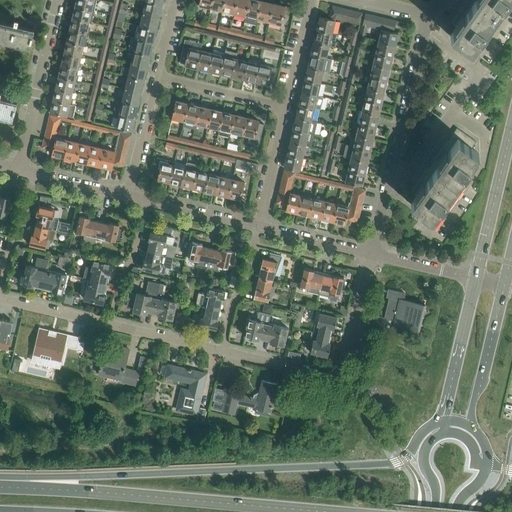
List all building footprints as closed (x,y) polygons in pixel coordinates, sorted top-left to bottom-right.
[(76,0),(75,6),(93,10),(95,11),(97,5),(97,0),(76,0)] [(159,17),(162,4),(145,0),(142,13),(159,17)] [(222,11),(224,0),(212,0),(210,8),(222,11)] [(234,13),(237,0),(224,0),(222,11),(234,13)] [(246,16),(249,0),(237,0),(234,13),(246,16)] [(256,24),(257,19),(262,1),(258,0),(249,0),(246,16),(244,21),(256,24)] [(497,16),(475,0),(467,0),(451,23),(456,27),(450,36),(471,51),(497,16)] [(475,0),(497,16),(508,0),(475,0)] [(269,22),(273,4),(262,1),(257,19),(269,22)] [(285,6),(273,4),(269,22),(281,25),(285,6)] [(335,18),(338,7),(332,5),(329,17),(335,18)] [(75,6),(73,18),(90,22),(92,22),(94,16),(91,16),(93,10),(75,6)] [(341,20),(344,8),(338,7),(335,18),(336,19),(341,20)] [(347,21),(350,9),(344,8),(341,20),(347,21)] [(353,23),(356,11),(350,9),(347,21),(353,23)] [(359,24),(362,12),(356,11),(353,23),(359,24)] [(156,29),(159,17),(142,13),(139,25),(156,29)] [(368,26),(371,14),(365,13),(362,25),(367,26),(368,26)] [(374,28),(377,16),(371,14),(368,26),(374,28)] [(34,28),(17,24),(19,19),(15,18),(15,20),(0,16),(0,40),(30,48),(30,45),(31,41),(32,41),(34,28)] [(336,19),(335,18),(329,17),(329,19),(320,16),(317,29),(333,33),(336,19)] [(380,29),(382,17),(377,16),(374,28),(380,29)] [(393,32),(396,20),(382,17),(380,29),(381,29),(393,32)] [(73,18),(70,29),(87,33),(90,34),(91,28),(89,28),(90,22),(73,18)] [(138,25),(135,37),(136,38),(153,42),(156,29),(139,25),(138,25)] [(231,27),(230,33),(239,35),(240,29),(231,27)] [(70,29),(67,41),(84,45),(87,46),(88,40),(86,39),(87,33),(70,29)] [(337,34),(333,33),(317,29),(314,41),(330,45),(336,47),(337,41),(336,40),(337,34)] [(397,33),(393,32),(381,29),(378,41),(395,45),(397,33)] [(150,55),(153,42),(136,38),(133,51),(150,55)] [(67,41),(64,53),(82,57),(84,57),(85,51),(83,51),(84,45),(67,41)] [(327,58),(330,45),(314,41),(311,54),(327,58)] [(392,56),(395,45),(378,41),(376,52),(392,56)] [(196,67),(200,50),(183,46),(179,63),(185,64),(189,65),(189,67),(196,69),(197,67),(196,67)] [(212,53),(208,70),(212,71),(212,73),(220,75),(220,73),(224,56),(225,52),(213,49),(212,53)] [(236,58),(238,52),(225,49),(225,52),(224,56),(220,73),(224,74),(224,75),(231,77),(232,76),(232,75),(236,58)] [(208,70),(212,53),(200,50),(196,67),(197,67),(201,68),(200,70),(208,72),(208,70)] [(147,67),(150,55),(133,51),(130,63),(147,67)] [(389,68),(392,56),(376,52),(373,64),(389,68)] [(64,53),(62,64),(79,68),(81,69),(83,63),(80,63),(82,57),(64,53)] [(311,54),(308,66),(324,70),(329,71),(332,59),(327,58),(311,54)] [(247,61),(236,58),(232,75),(232,76),(236,77),(235,78),(243,80),(244,78),(243,78),(247,61)] [(255,81),(259,63),(247,61),(243,78),(244,78),(247,79),(247,81),(255,83),(255,81)] [(144,80),(147,67),(130,63),(127,76),(144,80)] [(259,63),(255,81),(259,82),(259,84),(267,85),(267,81),(273,83),(277,68),(271,66),(259,63)] [(62,64),(59,76),(76,80),(78,81),(80,75),(77,74),(79,68),(62,64)] [(386,80),(389,68),(373,64),(370,76),(386,80)] [(321,83),(324,70),(308,66),(305,79),(321,83)] [(59,76),(56,88),(73,92),(76,92),(77,86),(75,86),(76,80),(59,76)] [(141,92),(144,80),(127,76),(124,88),(141,92)] [(384,91),(386,80),(370,76),(367,88),(384,91)] [(318,95),(321,83),(305,79),(302,91),(318,95)] [(72,97),(73,92),(56,88),(53,99),(73,104),(74,98),(72,97)] [(138,105),(141,92),(124,88),(122,100),(121,101),(138,105)] [(381,103),(384,91),(367,88),(364,99),(381,103)] [(15,113),(17,100),(0,96),(1,91),(0,90),(0,117),(13,120),(13,118),(14,113),(15,113)] [(315,108),(318,95),(302,91),(299,104),(315,108)] [(73,117),(76,105),(76,104),(73,104),(53,99),(50,111),(73,117)] [(121,101),(122,100),(117,99),(113,112),(119,113),(119,114),(135,118),(138,105),(121,101)] [(378,115),(381,103),(364,99),(362,111),(378,115)] [(184,120),(188,103),(176,101),(172,118),(173,118),(172,119),(180,121),(180,119),(184,120)] [(184,120),(182,126),(195,128),(195,125),(196,123),(195,123),(199,106),(188,103),(184,120)] [(312,120),(315,108),(299,104),(296,116),(312,120)] [(207,126),(211,109),(199,106),(195,123),(196,123),(195,125),(203,126),(203,125),(207,126)] [(218,130),(222,112),(211,109),(207,126),(207,127),(218,130)] [(375,126),(378,115),(362,111),(359,110),(356,122),(359,123),(375,126)] [(218,130),(217,134),(229,137),(230,133),(234,115),(223,112),(218,130)] [(61,121),(62,117),(50,114),(48,121),(60,124),(61,121)] [(132,131),(135,118),(119,114),(115,127),(132,131)] [(242,136),(246,117),(234,115),(230,133),(242,136)] [(318,122),(312,120),(296,116),(293,129),(309,133),(315,134),(318,122)] [(258,122),(258,120),(246,117),(242,136),(249,137),(248,142),(259,145),(264,124),(258,122)] [(58,131),(60,124),(48,121),(46,128),(58,131)] [(373,138),(375,126),(359,123),(356,134),(373,138)] [(57,136),(58,131),(46,128),(45,135),(56,137),(57,136)] [(458,183),(479,154),(471,148),(476,141),(457,128),(431,164),(458,183)] [(315,134),(309,133),(293,129),(290,141),(306,145),(313,147),(315,134)] [(120,131),(119,138),(130,141),(131,133),(120,131)] [(370,150),(373,138),(356,134),(353,146),(370,150)] [(55,143),(56,137),(45,135),(43,140),(55,143)] [(64,157),(68,139),(57,136),(56,137),(55,143),(53,150),(52,156),(60,158),(60,156),(64,157)] [(128,147),(130,141),(119,138),(117,145),(128,147)] [(76,160),(80,141),(68,139),(64,157),(63,159),(71,161),(72,159),(76,160)] [(53,150),(55,143),(43,140),(42,147),(53,150)] [(87,162),(92,144),(80,141),(76,160),(75,162),(83,164),(84,161),(87,162)] [(303,158),(306,145),(290,141),(287,154),(303,158)] [(99,165),(103,147),(92,144),(87,162),(87,164),(95,166),(95,164),(99,165)] [(370,150),(353,146),(346,144),(343,156),(351,158),(367,161),(370,150)] [(127,153),(128,147),(117,145),(116,150),(115,150),(115,151),(127,153)] [(113,157),(115,151),(115,150),(103,147),(99,165),(98,167),(106,169),(107,167),(111,168),(112,164),(113,157)] [(127,153),(115,151),(113,157),(125,160),(127,153)] [(300,171),(303,158),(287,154),(284,166),(300,171)] [(124,167),(125,160),(113,157),(112,164),(124,167)] [(169,182),(174,161),(157,157),(153,173),(159,174),(157,181),(165,183),(165,181),(169,182)] [(259,163),(248,160),(237,158),(235,166),(246,169),(246,170),(257,173),(259,163)] [(364,173),(367,161),(351,158),(348,169),(364,173)] [(181,184),(186,163),(174,161),(169,182),(169,184),(177,185),(177,184),(181,184)] [(186,163),(181,184),(180,186),(188,188),(189,186),(192,187),(197,170),(198,164),(186,162),(186,163)] [(433,220),(458,183),(431,164),(411,191),(417,195),(410,204),(433,220)] [(295,176),(296,172),(284,169),(282,176),(294,179),(295,176)] [(362,185),(364,173),(348,169),(345,181),(362,185)] [(204,190),(208,172),(197,170),(192,187),(192,189),(200,191),(201,189),(204,190)] [(216,193),(220,175),(208,172),(204,190),(204,192),(212,194),(212,192),(216,193)] [(228,195),(232,178),(220,175),(216,193),(216,195),(224,196),(224,194),(228,195)] [(292,185),(294,179),(282,176),(280,183),(292,185)] [(240,198),(244,181),(232,178),(228,195),(227,197),(235,199),(236,197),(240,198)] [(291,191),(292,185),(280,183),(279,189),(290,192),(290,191),(291,191)] [(364,195),(365,189),(354,186),(353,193),(364,195)] [(288,198),(290,192),(279,189),(277,196),(288,198)] [(298,212),(302,194),(291,191),(290,191),(290,192),(288,198),(287,205),(285,211),(293,213),(294,211),(298,212)] [(362,202),(364,195),(353,193),(351,199),(362,202)] [(309,214),(314,197),(302,194),(298,212),(297,214),(305,216),(306,214),(309,214)] [(0,198),(0,197),(0,215),(5,217),(9,198),(1,196),(0,198)] [(287,205),(288,198),(277,196),(275,202),(287,205)] [(321,217),(325,199),(314,197),(309,214),(309,217),(317,218),(317,216),(321,217)] [(333,220),(337,202),(325,199),(321,217),(320,219),(328,221),(329,219),(333,220)] [(360,209),(362,202),(351,199),(350,205),(349,205),(349,206),(360,209)] [(345,223),(346,219),(347,212),(349,206),(349,205),(337,202),(333,220),(332,222),(340,224),(341,222),(345,223)] [(38,215),(36,225),(52,229),(52,228),(56,229),(59,219),(53,217),(55,209),(54,208),(55,206),(49,205),(48,207),(38,205),(38,206),(36,206),(34,212),(36,212),(36,214),(38,215)] [(359,215),(360,209),(349,206),(347,212),(359,215)] [(357,222),(359,215),(347,212),(346,219),(357,222)] [(96,237),(99,221),(89,219),(90,217),(80,215),(76,231),(85,233),(84,239),(85,241),(92,243),(95,243),(96,237)] [(109,224),(99,221),(96,237),(107,240),(108,238),(115,240),(120,241),(128,230),(118,228),(119,224),(110,222),(109,224)] [(54,240),(56,230),(56,229),(52,228),(52,229),(36,225),(33,235),(31,234),(29,244),(46,248),(48,239),(54,240)] [(149,240),(147,250),(166,255),(174,257),(176,246),(164,243),(166,235),(150,231),(148,240),(149,240)] [(207,268),(211,248),(202,246),(202,244),(192,241),(188,258),(198,260),(197,265),(207,268)] [(221,251),(211,248),(207,268),(218,270),(219,265),(230,267),(231,268),(232,267),(233,267),(234,266),(234,265),(234,264),(235,258),(236,251),(221,248),(221,251)] [(163,265),(166,255),(147,250),(145,260),(144,260),(142,268),(157,272),(159,264),(163,265)] [(263,258),(262,257),(260,267),(258,277),(273,281),(274,275),(276,275),(282,256),(270,254),(269,259),(263,258)] [(37,257),(35,267),(27,265),(24,278),(22,277),(21,281),(23,282),(23,284),(42,288),(46,271),(49,260),(37,257)] [(108,283),(112,264),(88,258),(83,278),(91,279),(108,283)] [(318,293),(323,275),(313,272),(314,270),(304,267),(299,285),(309,287),(308,291),(318,293)] [(61,293),(66,273),(57,271),(57,273),(46,271),(42,288),(61,293)] [(332,277),(323,275),(318,293),(330,296),(329,299),(331,300),(334,300),(337,300),(338,294),(340,294),(342,286),(343,286),(344,280),(342,280),(343,277),(333,275),(332,277)] [(273,281),(258,277),(256,288),(255,288),(253,297),(268,301),(271,291),(270,291),(273,281)] [(103,303),(108,283),(91,279),(89,289),(86,288),(83,298),(95,301),(95,303),(101,304),(101,302),(103,303)] [(153,313),(156,298),(160,283),(149,280),(145,294),(131,291),(130,298),(135,299),(133,310),(147,313),(147,311),(153,313)] [(208,286),(206,294),(205,294),(203,305),(220,309),(222,299),(223,299),(225,290),(208,286)] [(404,293),(388,289),(387,293),(391,294),(385,321),(369,318),(367,326),(395,332),(397,325),(418,330),(417,333),(418,333),(425,301),(424,301),(423,305),(403,300),(404,293)] [(156,298),(153,313),(158,314),(158,315),(172,319),(173,312),(179,313),(182,303),(163,298),(163,295),(159,294),(157,293),(156,298)] [(317,301),(307,299),(306,306),(315,308),(317,301)] [(217,320),(220,309),(203,305),(200,316),(201,316),(199,325),(210,328),(210,330),(214,331),(214,329),(216,329),(219,320),(217,320)] [(259,311),(257,320),(249,318),(245,336),(259,339),(259,337),(265,339),(268,324),(271,313),(259,311)] [(315,323),(313,332),(330,336),(332,328),(334,329),(337,317),(320,313),(317,324),(315,323)] [(0,348),(8,350),(10,338),(7,337),(8,334),(10,334),(13,323),(0,320),(0,321),(0,348)] [(273,325),(268,324),(265,339),(270,340),(270,342),(284,345),(288,327),(273,324),(273,325)] [(39,328),(33,355),(34,355),(40,356),(41,354),(51,356),(51,358),(50,358),(50,359),(61,362),(65,345),(67,334),(57,332),(57,331),(55,336),(48,335),(49,329),(49,330),(40,328),(40,327),(39,327),(39,328)] [(329,343),(330,336),(313,332),(311,339),(313,340),(310,352),(320,354),(320,356),(326,358),(326,355),(328,356),(331,344),(329,343)] [(121,381),(127,382),(130,369),(124,368),(129,349),(120,346),(118,357),(104,353),(99,374),(122,379),(121,381)] [(168,365),(165,377),(190,383),(189,389),(181,387),(178,399),(182,400),(179,410),(196,414),(199,404),(206,373),(168,365)] [(214,401),(212,408),(221,410),(221,411),(234,414),(237,403),(255,407),(255,409),(270,412),(277,383),(262,380),(259,392),(258,392),(254,394),(253,397),(239,394),(239,393),(226,390),(223,403),(214,401)] [(200,407),(197,419),(197,420),(204,421),(207,408),(200,407)]
